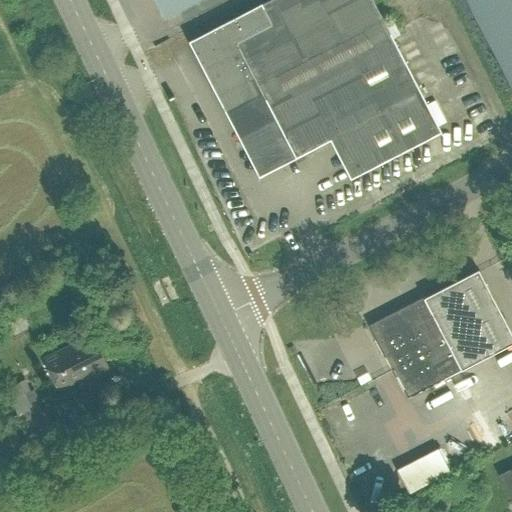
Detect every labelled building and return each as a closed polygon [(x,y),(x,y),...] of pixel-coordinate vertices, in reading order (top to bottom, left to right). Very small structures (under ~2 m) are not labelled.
[(226,0),(153,0),(163,19),(180,10),(185,21),(226,0)] [(440,133),(370,0),(271,0),(269,1),(339,135),(359,175),(440,133)] [(511,0),(464,0),(476,21),(511,90),(511,0)] [(269,1),(207,34),(209,38),(191,48),(256,173),(293,154),(295,158),(339,135),(269,1)] [(371,326),(393,369),(408,398),(511,344),(511,334),(479,270),(371,326)] [(78,341),(47,356),(61,385),(88,372),(89,374),(110,364),(96,336),(80,344),(78,341)] [(42,408),(34,388),(11,399),(17,414),(6,418),(9,427),(5,428),(13,446),(15,453),(49,438),(45,427),(52,424),(45,406),(42,408)] [(511,469),(500,475),(511,498),(511,469)]
